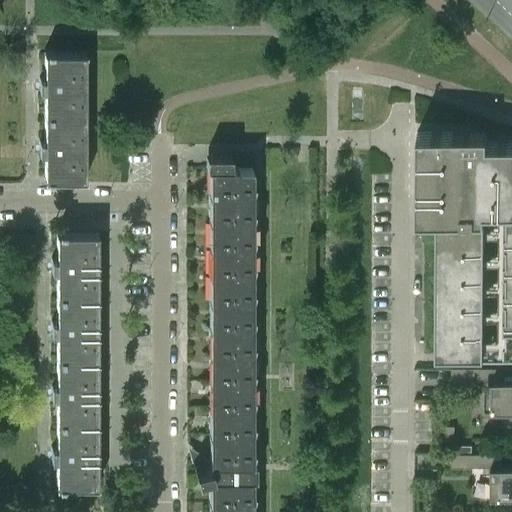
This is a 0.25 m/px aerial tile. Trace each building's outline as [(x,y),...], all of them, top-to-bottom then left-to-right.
[(39,76),(38,76),(38,90),(39,90),(39,89),(43,89),(43,114),(79,114),(79,52),(84,52),(84,51),(51,51),(51,49),(46,49),(46,51),(43,51),(43,78),(39,78),(39,76)] [(79,114),(43,114),(43,140),(39,140),(39,139),(38,139),(38,152),(39,152),(39,151),(43,151),(43,178),(46,178),(46,179),(51,179),(51,178),(84,178),(84,176),(79,176),(79,114)] [(483,355),(483,287),(484,208),(506,208),(506,232),(504,232),(504,245),(506,245),(506,260),(504,260),(504,272),(506,272),(506,287),(503,287),(503,300),(506,300),(506,315),(503,315),(503,328),(506,328),(506,343),(503,343),(503,355),(511,355),(511,140),(487,141),(486,131),(417,131),(416,216),(436,217),(435,355),(483,355)] [(250,511),(251,394),(250,165),(230,165),(229,154),(213,154),(213,159),(207,159),(207,166),(212,166),(213,460),(208,460),(191,451),(190,451),(191,456),(196,478),(197,478),(196,477),(208,475),(213,475),(212,511),(250,511)] [(58,231),(55,231),(55,258),(51,258),(51,257),(50,257),(50,270),(51,270),(51,269),(55,269),(55,294),(91,294),(91,233),(96,233),(96,231),(63,231),(63,230),(58,230),(58,231)] [(91,294),(55,294),(55,321),(51,321),(51,320),(50,320),(50,333),(51,333),(51,332),(55,332),(55,357),(91,357),(91,294)] [(91,357),(55,357),(55,384),(51,384),(51,383),(50,383),(50,396),(51,396),(51,395),(55,395),(55,420),(91,420),(91,357)] [(511,408),(511,378),(502,379),(503,367),(451,367),(451,381),(472,381),(472,380),(491,380),(491,409),(511,408)] [(91,420),(55,420),(55,447),(51,447),(51,446),(50,446),(50,459),(51,459),(51,458),(55,458),(55,484),(58,484),(58,486),(63,486),(63,484),(96,484),(96,483),(91,483),(91,420)] [(437,448),(454,448),(454,425),(438,425),(437,448)] [(511,465),(502,465),(502,453),(451,453),(450,467),(472,467),(472,466),(490,466),(490,495),(511,495),(511,465)]
